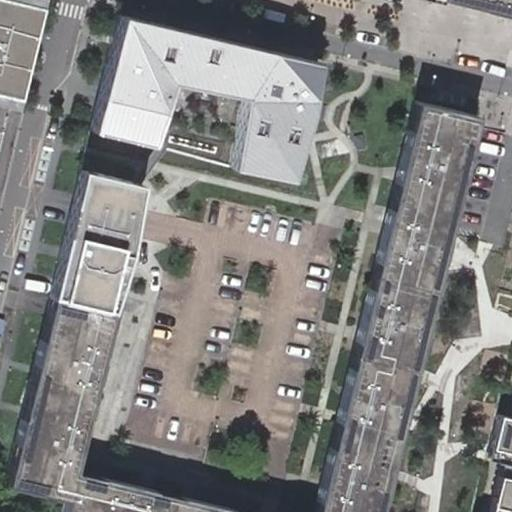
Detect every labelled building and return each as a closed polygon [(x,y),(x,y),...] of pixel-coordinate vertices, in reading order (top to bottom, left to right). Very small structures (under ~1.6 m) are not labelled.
[(0,0),(0,70),(16,74),(33,0),(0,0)] [(448,0),(511,14),(511,6),(482,0),(448,0)] [(285,172),(313,56),(114,7),(86,124),(285,172)] [(0,98),(9,101),(16,74),(0,70),(0,98)] [(361,511),(459,100),(404,88),(305,511),(285,511),(67,461),(104,307),(53,295),(8,479),(60,492),(55,511),(361,511)] [(371,511),(467,102),(459,100),(361,511),(371,511)] [(104,307),(135,181),(75,166),(43,293),(53,295),(104,307)] [(0,469),(0,476),(8,479),(53,295),(43,293),(0,469)] [(511,511),(511,413),(498,410),(489,444),(505,448),(489,511),(511,511)]
